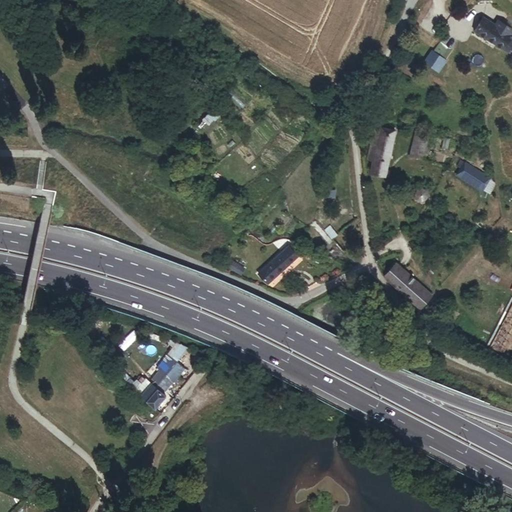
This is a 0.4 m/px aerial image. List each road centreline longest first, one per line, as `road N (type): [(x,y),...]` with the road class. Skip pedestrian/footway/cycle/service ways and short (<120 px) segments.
road 1 (trunk): [(0,262),(200,321),(511,478)]
road 2 (trunk): [(301,344),(152,278),(0,239)]
road 3 (track): [(114,0),(154,9),(215,41),(353,126)]
road 4 (trunk): [(511,451),(301,344)]
road 5 (trunk): [(511,423),(301,344)]
road 6 (unclassified): [(370,263),(433,345),(511,383)]
road 7 (residential): [(208,365),(94,511)]
road 8 (unclassified): [(353,126),(370,263)]
